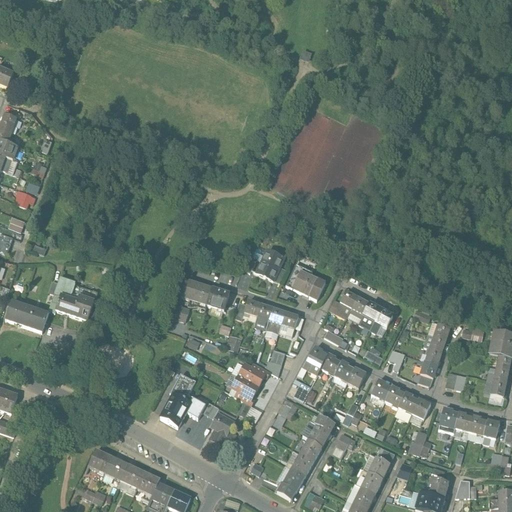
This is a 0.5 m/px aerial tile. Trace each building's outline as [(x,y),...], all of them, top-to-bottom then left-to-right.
[(13,76),(0,70),(0,87),(7,91),(13,76)] [(16,122),(4,118),(0,128),(0,129),(12,134),(16,122)] [(12,134),(0,129),(0,143),(7,146),(12,134)] [(7,146),(0,143),(0,157),(5,159),(12,162),(17,149),(7,146)] [(37,194),(40,185),(29,181),(26,190),(37,194)] [(32,208),(36,196),(18,189),(14,202),(32,208)] [(8,228),(24,233),(27,221),(12,217),(8,228)] [(12,239),(1,234),(0,235),(0,240),(10,244),(12,239)] [(10,244),(0,240),(0,256),(5,258),(10,244)] [(34,251),(44,254),(46,249),(35,246),(34,251)] [(267,255),(256,276),(272,284),(272,283),(278,271),(282,263),(267,255)] [(248,261),(242,272),(249,275),(255,264),(248,261)] [(312,274),(295,267),(285,288),(308,299),(308,300),(315,304),(324,285),(317,281),(315,285),(308,281),(312,274)] [(285,274),(278,271),(272,283),(280,287),(285,274)] [(75,286),(59,281),(57,286),(54,296),(49,311),(48,314),(55,317),(56,313),(88,324),(88,322),(93,307),(97,295),(75,287),(75,286)] [(57,286),(52,284),(48,294),(54,296),(57,286)] [(200,288),(196,287),(196,286),(195,286),(190,302),(206,308),(211,292),(212,291),(200,288)] [(229,297),(216,293),(216,294),(211,292),(206,308),(223,313),(229,297)] [(357,301),(345,295),(340,306),(351,312),(357,301)] [(369,307),(357,301),(351,312),(350,315),(361,321),(362,320),(369,307)] [(47,316),(13,305),(13,304),(12,304),(6,323),(6,324),(7,323),(41,334),(40,335),(41,335),(48,316),(47,315),(47,316)] [(260,308),(247,304),(246,308),(243,318),(248,320),(249,317),(256,320),(260,308)] [(246,308),(238,306),(234,320),(241,323),(243,318),(246,308)] [(98,309),(93,307),(88,322),(91,323),(93,324),(98,309)] [(380,313),(369,307),(362,320),(366,323),(367,321),(374,324),(380,313)] [(189,312),(177,308),(173,320),(185,324),(189,312)] [(273,312),(260,308),(256,320),(253,330),(266,334),(266,332),(273,312)] [(285,316),(273,312),(266,332),(278,336),(280,332),(285,316)] [(392,320),(380,313),(374,324),(386,331),(392,320)] [(297,320),(285,316),(280,332),(286,334),(287,330),(293,332),(297,320)] [(450,332),(438,327),(433,340),(445,344),(450,332)] [(230,331),(221,328),(219,335),(228,338),(230,331)] [(331,334),(327,332),(323,340),(339,348),(343,340),(331,334)] [(511,356),(511,338),(494,334),(489,358),(498,360),(511,363),(511,356)] [(445,344),(433,340),(429,352),(441,356),(445,344)] [(315,350),(304,371),(311,375),(315,367),(321,370),(327,359),(321,356),(322,354),(315,350)] [(379,353),(372,350),(369,354),(377,358),(379,353)] [(441,356),(429,352),(425,364),(437,369),(441,356)] [(284,356),(273,353),(270,364),(281,368),(284,356)] [(369,354),(368,353),(364,359),(380,367),(383,361),(377,358),(369,354)] [(335,361),(328,358),(327,359),(321,370),(320,372),(327,376),(328,374),(335,377),(340,366),(334,363),(335,361)] [(511,363),(498,360),(496,373),(508,375),(511,363)] [(281,368),(270,364),(267,374),(270,376),(278,380),(281,368)] [(348,368),(341,364),(340,366),(335,377),(334,379),(340,383),(341,381),(348,384),(354,373),(347,370),(348,368)] [(437,369),(425,364),(420,377),(433,381),(437,369)] [(267,374),(253,366),(250,372),(264,380),(264,381),(266,382),(270,376),(267,374)] [(250,372),(244,369),(238,380),(258,391),(264,381),(264,380),(250,372)] [(365,377),(355,371),(354,373),(348,384),(347,386),(357,392),(365,377)] [(508,375),(496,373),(493,386),(505,388),(508,375)] [(181,379),(171,397),(170,397),(173,399),(173,400),(161,421),(160,421),(178,431),(178,430),(186,416),(197,423),(201,416),(205,409),(188,400),(195,387),(195,388),(196,387),(180,378),(180,379),(181,379)] [(258,391),(238,380),(231,392),(237,395),(251,403),(252,402),(258,391)] [(385,387),(378,383),(371,399),(378,402),(379,400),(385,403),(391,392),(385,389),(385,387)] [(493,386),(486,384),(484,397),(503,401),(505,388),(493,386)] [(309,394),(298,389),(295,394),(296,394),(293,399),(303,405),(309,394)] [(385,403),(385,405),(392,408),(393,406),(399,409),(404,398),(398,395),(399,393),(392,390),(385,403)] [(17,399),(0,392),(0,413),(11,417),(17,399)] [(251,403),(237,395),(234,400),(243,405),(251,409),(254,404),(252,402),(251,403)] [(412,399),(405,396),(404,398),(399,409),(398,411),(405,415),(406,413),(412,416),(418,404),(411,401),(412,399)] [(412,416),(412,418),(423,423),(430,408),(419,402),(418,404),(412,416)] [(251,409),(243,405),(237,416),(245,420),(251,410),(251,409)] [(206,406),(205,409),(201,416),(207,419),(212,409),(206,406)] [(285,407),(280,418),(285,421),(286,419),(290,412),(291,411),(285,407)] [(212,409),(207,419),(212,422),(213,423),(216,417),(218,413),(212,409)] [(355,414),(349,411),(346,416),(353,419),(355,414)] [(452,414),(443,412),(439,428),(447,430),(448,428),(455,430),(458,417),(451,416),(452,414)] [(361,417),(355,414),(353,419),(359,422),(361,417)] [(466,417),(459,415),(458,417),(455,430),(454,432),(462,434),(462,432),(469,434),(472,421),(466,419),(466,417)] [(353,419),(346,416),(344,421),(350,424),(353,419)] [(233,426),(216,417),(213,423),(212,422),(211,424),(214,425),(210,431),(214,433),(209,442),(227,452),(235,437),(229,434),(233,426)] [(359,422),(353,419),(350,424),(356,427),(359,422)] [(480,421),(473,419),(472,421),(469,434),(469,436),(476,438),(477,436),(484,438),(487,425),(480,423),(480,421)] [(333,428),(319,420),(315,428),(316,428),(329,435),(333,428)] [(16,430),(0,423),(0,435),(13,440),(16,430)] [(499,426),(487,423),(487,425),(484,438),(483,440),(495,443),(499,426)] [(329,435),(316,428),(307,443),(321,451),(330,436),(329,435)] [(376,434),(366,429),(363,434),(374,439),(376,434)] [(418,435),(414,446),(423,449),(425,443),(426,438),(418,435)] [(350,442),(341,438),(335,448),(345,453),(347,450),(350,442)] [(350,442),(347,450),(351,452),(355,445),(350,442)] [(321,451),(307,443),(299,458),(313,466),(321,451)] [(414,446),(412,445),(409,455),(419,459),(420,457),(423,449),(414,446)] [(429,451),(423,449),(420,457),(426,460),(429,451)] [(112,461),(100,456),(96,455),(96,454),(96,453),(88,469),(104,477),(111,462),(112,462),(112,461)] [(313,466),(299,458),(291,473),(304,480),(313,466)] [(390,468),(375,461),(368,476),(382,483),(390,468)] [(112,462),(111,462),(104,477),(120,484),(127,469),(128,469),(116,463),(115,464),(112,462)] [(254,467),(250,474),(254,477),(258,469),(254,467)] [(128,469),(127,469),(120,484),(122,485),(136,491),(143,476),(144,477),(144,476),(132,471),(128,469)] [(258,469),(254,477),(258,479),(262,472),(258,469)] [(444,474),(433,470),(431,476),(442,480),(444,474)] [(291,473),(282,488),(296,496),(304,480),(291,473)] [(144,477),(143,476),(136,491),(152,499),(158,487),(158,488),(160,483),(148,478),(147,478),(144,477)] [(382,483),(368,476),(364,484),(358,481),(354,489),(360,492),(375,498),(382,483)] [(449,486),(433,482),(429,499),(444,503),(449,486)] [(469,483),(460,484),(456,498),(470,497),(469,489),(469,483)] [(158,488),(158,487),(152,499),(150,502),(151,502),(148,509),(147,511),(165,511),(167,510),(173,495),(174,495),(174,494),(162,489),(158,488)] [(367,511),(375,498),(360,492),(353,507),(363,511),(367,511)] [(95,498),(86,493),(83,500),(92,504),(95,498)] [(174,495),(173,495),(167,510),(171,511),(185,511),(190,502),(178,496),(177,497),(174,495)] [(511,511),(511,495),(498,495),(498,502),(489,503),(489,511),(511,511)] [(429,499),(420,496),(415,511),(441,511),(444,503),(429,499)] [(104,502),(95,498),(92,504),(101,508),(104,502)] [(314,499),(310,508),(314,510),(318,502),(314,499)] [(223,511),(238,511),(241,505),(227,501),(223,511)] [(318,502),(314,510),(317,511),(318,511),(323,504),(318,502)]
